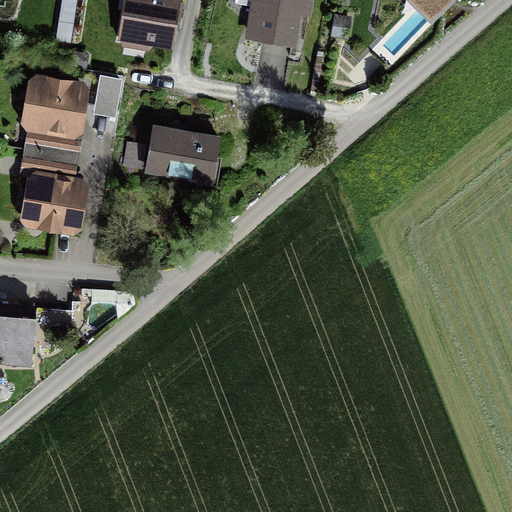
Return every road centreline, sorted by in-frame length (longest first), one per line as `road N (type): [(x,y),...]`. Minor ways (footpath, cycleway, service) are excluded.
road 1 (residential): [(507,0),(168,289)]
road 2 (residential): [(168,289),(0,437)]
road 3 (residential): [(168,289),(0,269)]
